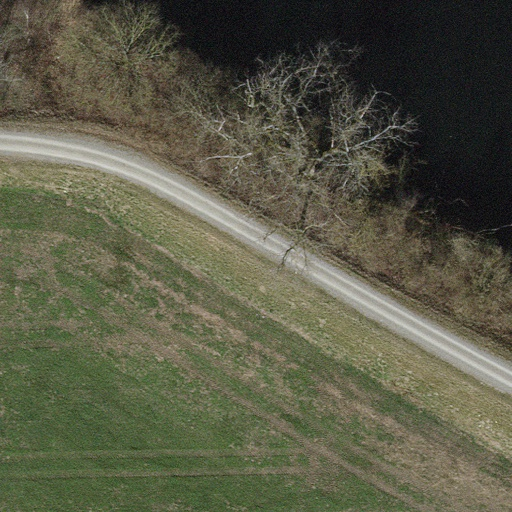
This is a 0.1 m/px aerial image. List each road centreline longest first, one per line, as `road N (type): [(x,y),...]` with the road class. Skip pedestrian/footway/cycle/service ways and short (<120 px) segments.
road 1 (track): [(130,164),(511,380)]
road 2 (track): [(130,164),(0,142)]
